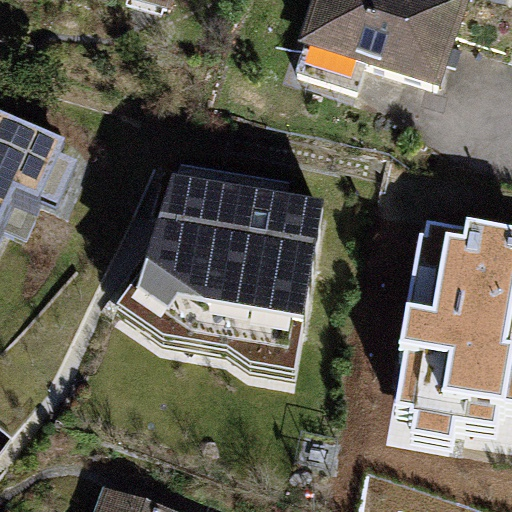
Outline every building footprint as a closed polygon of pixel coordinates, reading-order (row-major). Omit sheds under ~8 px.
[(129,0),(167,12),(170,0),(129,0)] [(461,2),(454,0),(320,0),(306,49),(363,66),(436,89),(461,2)] [(306,49),(297,76),(354,97),(363,66),(306,49)] [(0,123),(0,226),(12,198),(37,209),(62,151),(0,123)] [(171,187),(144,280),(119,316),(164,347),(227,358),(251,374),(296,381),(325,213),(171,187)] [(511,250),(426,237),(397,421),(494,437),(497,417),(511,418),(511,250)] [(148,511),(109,498),(103,511),(148,511)]
